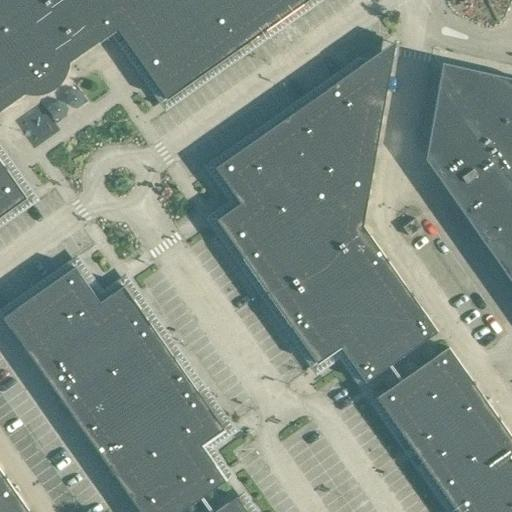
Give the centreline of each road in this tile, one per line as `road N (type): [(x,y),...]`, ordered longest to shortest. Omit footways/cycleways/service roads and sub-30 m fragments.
road 1 (unclassified): [(142,170),(382,0)]
road 2 (unclassified): [(0,271),(102,199)]
